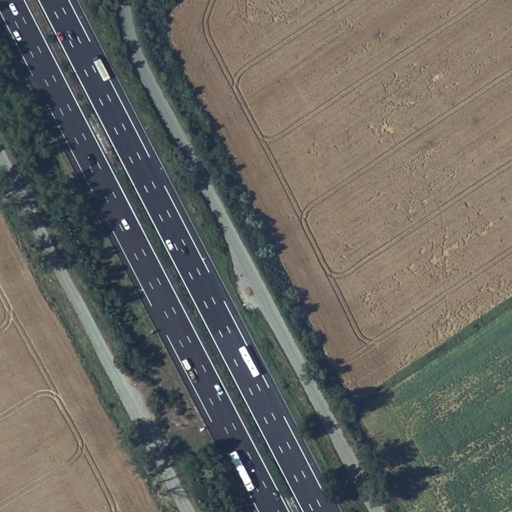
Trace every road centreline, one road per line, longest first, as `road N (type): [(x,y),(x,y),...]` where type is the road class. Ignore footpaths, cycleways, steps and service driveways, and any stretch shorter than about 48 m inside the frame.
road 1 (motorway): [(8,0),(274,511)]
road 2 (motorway): [(318,511),(55,0)]
road 3 (unclassified): [(125,0),(147,75),(379,511)]
road 4 (unclassified): [(190,511),(0,157)]
